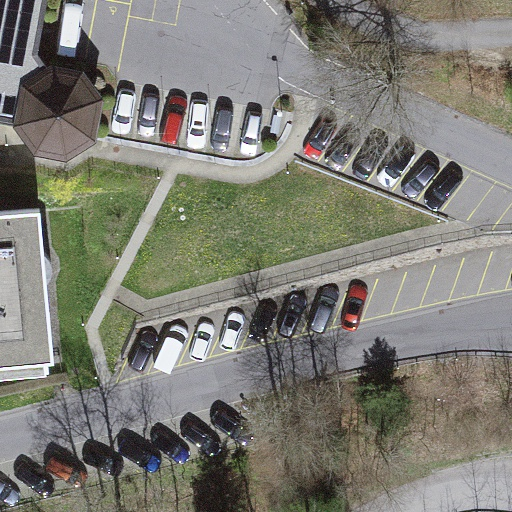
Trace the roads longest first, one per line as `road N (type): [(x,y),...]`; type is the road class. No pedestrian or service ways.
road 1 (residential): [(0,437),(435,332),(511,327)]
road 2 (residential): [(511,487),(481,483),(394,511)]
